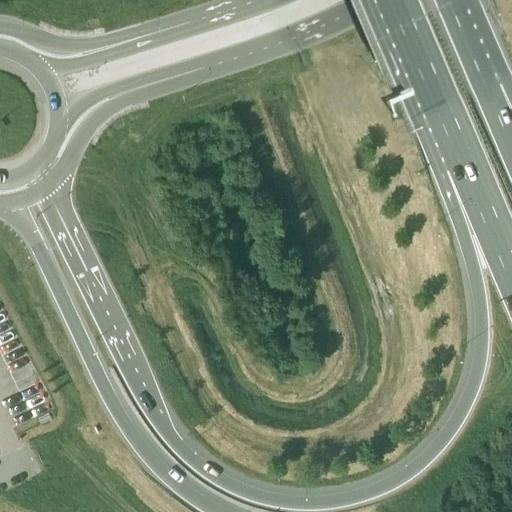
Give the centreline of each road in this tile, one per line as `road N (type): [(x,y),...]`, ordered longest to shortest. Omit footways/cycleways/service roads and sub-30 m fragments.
road 1 (trunk): [(466,164),(484,328),(471,397),(440,447),(406,478),(372,496),(316,507),(258,500),(193,462),(149,397),(48,186)]
road 2 (trunk): [(7,202),(140,449),(213,511)]
road 3 (secondary): [(127,85),(360,0)]
road 4 (trunk): [(397,0),(466,164)]
road 5 (secondary): [(270,0),(107,53)]
road 6 (secondary): [(48,186),(86,126),(127,85)]
